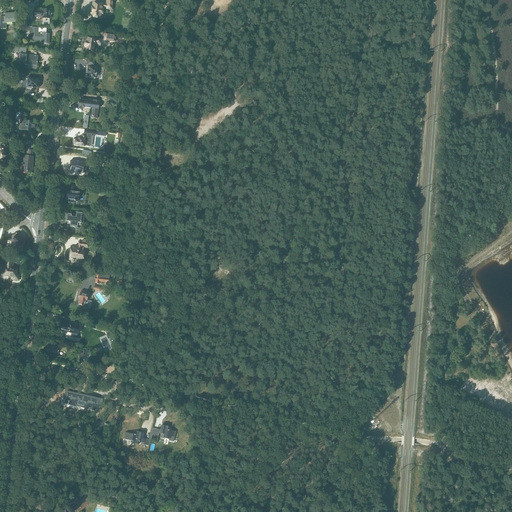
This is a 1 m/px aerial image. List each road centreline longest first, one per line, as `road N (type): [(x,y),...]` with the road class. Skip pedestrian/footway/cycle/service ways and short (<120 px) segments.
road 1 (track): [(511,166),(448,273),(438,440)]
road 2 (secondary): [(2,511),(40,230)]
road 3 (secondary): [(40,230),(71,0)]
road 4 (track): [(350,435),(133,385)]
road 5 (track): [(133,385),(12,355)]
